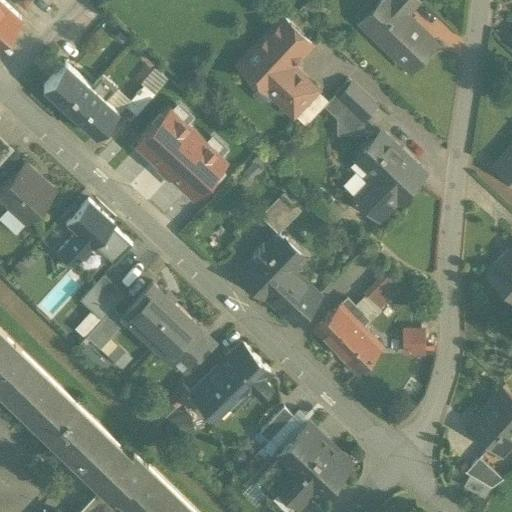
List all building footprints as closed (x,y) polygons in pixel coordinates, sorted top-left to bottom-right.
[(0,0),(0,34),(18,15),(2,0),(0,0)] [(434,40),(404,11),(408,7),(400,0),(377,0),(374,4),(380,10),(367,22),(386,42),(384,43),(408,67),(434,40)] [(281,13),(262,34),(256,34),(256,40),(237,60),(244,67),(244,75),(251,81),(259,81),(263,76),(275,87),(294,67),(289,62),(310,40),(281,13)] [(90,84),(65,60),(42,84),(68,108),(90,84)] [(275,87),(271,92),(291,111),(315,86),(294,67),(275,87)] [(115,85),(101,72),(90,84),(104,97),(115,85)] [(374,103),(349,80),(338,92),(363,115),(374,103)] [(90,84),(68,108),(95,132),(116,108),(104,97),(90,84)] [(422,169),(378,127),(354,152),(380,177),(360,198),(377,214),(394,196),(396,198),(422,169)] [(170,156),(144,133),(122,157),(148,180),(170,156)] [(0,135),(0,159),(12,146),(0,135)] [(511,144),(495,162),(511,177),(511,144)] [(170,156),(148,180),(175,204),(196,180),(170,156)] [(53,189),(23,161),(0,185),(0,197),(25,220),(53,189)] [(260,213),(278,231),(302,207),(284,189),(260,213)] [(86,197),(65,221),(75,230),(56,250),(73,265),(91,244),(91,245),(113,221),(86,197)] [(298,250),(277,230),(263,244),(285,264),(298,250)] [(53,246),(40,234),(26,250),(39,262),(53,246)] [(285,264),(263,244),(239,270),(294,320),(318,294),(285,264)] [(511,244),(510,247),(509,247),(487,272),(511,295),(511,244)] [(364,290),(381,305),(399,285),(383,270),(364,290)] [(197,323),(151,280),(122,310),(169,353),(178,343),(187,351),(203,334),(195,326),(197,323)] [(355,286),(313,326),(353,367),(380,342),(361,323),(376,308),(355,286)] [(121,320),(113,312),(99,327),(107,335),(121,320)] [(425,353),(426,325),(403,324),(403,353),(425,353)] [(0,387),(100,484),(113,496),(116,493),(135,511),(134,511),(196,511),(132,449),(128,453),(0,329),(0,387)] [(187,351),(183,356),(193,365),(216,340),(206,331),(187,351)] [(241,339),(190,388),(204,403),(219,389),(232,403),(242,393),(243,393),(252,383),(260,391),(269,382),(261,375),(268,368),(241,339)] [(181,381),(167,396),(175,404),(190,390),(181,381)] [(511,437),(511,396),(500,385),(467,421),(500,451),(511,437)] [(336,450),(306,421),(273,455),(285,465),(273,478),(295,498),(306,486),(316,495),(343,467),(345,467),(349,463),(349,460),(338,450),(336,450)] [(501,476),(477,454),(464,469),(469,473),(490,484),(501,476)] [(490,484),(469,473),(463,484),(483,496),(490,484)] [(295,498),(273,478),(262,489),(284,510),(295,498)] [(52,511),(134,511),(135,511),(116,493),(113,496),(100,484),(87,497),(83,494),(77,501),(81,505),(73,511),(61,511),(57,507),(52,511)]
